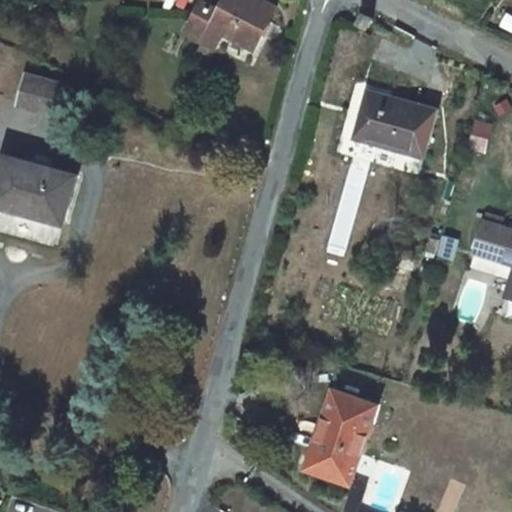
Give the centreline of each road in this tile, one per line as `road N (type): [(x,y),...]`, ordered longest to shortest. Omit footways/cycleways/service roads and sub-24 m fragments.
road 1 (unclassified): [(327,0),(178,511)]
road 2 (tertiary): [(511,70),(379,0)]
